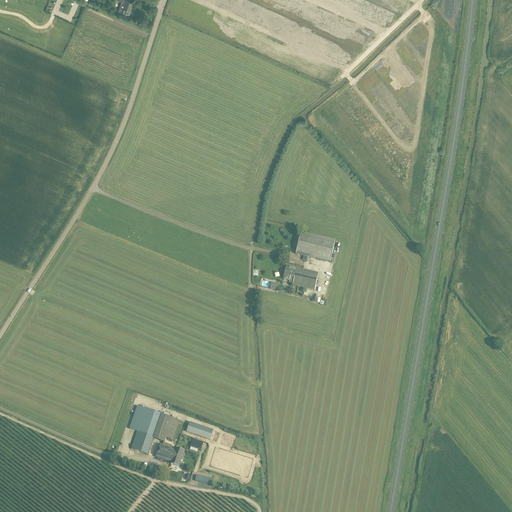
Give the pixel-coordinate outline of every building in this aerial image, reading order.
[(119,11),(130,14),(133,3),(132,3),(122,0),(122,2),(119,11)] [(296,255),(331,263),(336,241),(302,233),(296,255)] [(315,289),(319,274),(287,266),(284,279),(290,281),(289,283),(315,289)] [(272,283),(270,289),(277,291),(279,284),(272,283)] [(148,455),(153,438),(161,415),(137,406),(130,429),(137,432),(131,449),(148,455)] [(165,443),(166,439),(170,440),(174,442),(181,422),(161,415),(153,438),(165,443)] [(190,422),(187,432),(211,439),(214,429),(190,422)] [(193,439),(190,447),(201,451),(204,443),(193,439)] [(171,463),(175,450),(170,448),(171,447),(170,446),(164,443),(163,446),(160,445),(156,457),(171,463)] [(170,464),(178,467),(184,452),(176,449),(175,450),(171,463),(170,464)] [(197,475),(195,481),(210,484),(211,478),(197,475)]
